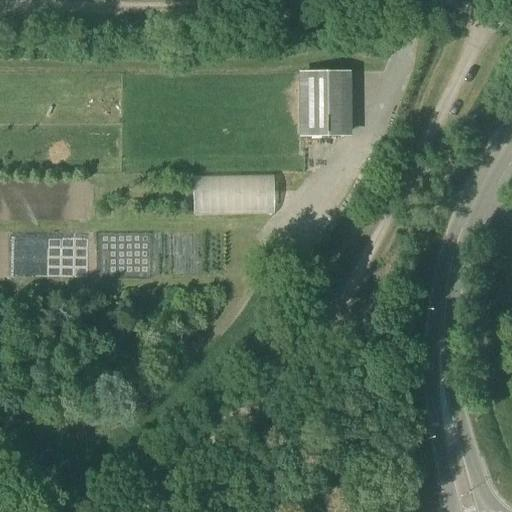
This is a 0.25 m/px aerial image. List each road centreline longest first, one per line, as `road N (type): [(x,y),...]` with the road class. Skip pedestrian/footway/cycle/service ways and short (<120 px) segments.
road 1 (unclassified): [(148,511),(304,358),(363,273),(485,13),(511,18)]
road 2 (track): [(0,10),(429,4),(485,13)]
road 3 (secondary): [(438,365),(457,246),(477,195),(511,142)]
road 4 (secondary): [(488,511),(438,365)]
road 5 (secondary): [(438,365),(435,428),(450,511)]
